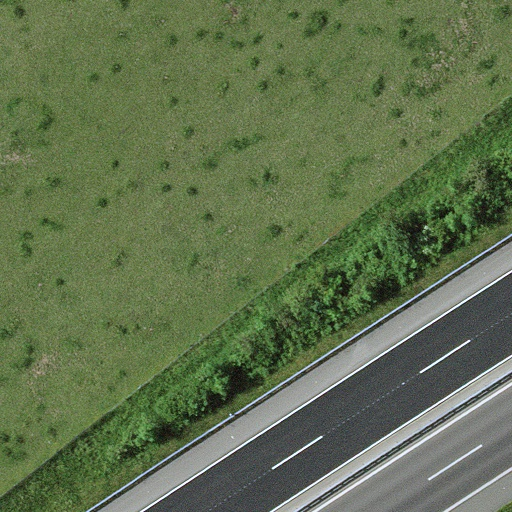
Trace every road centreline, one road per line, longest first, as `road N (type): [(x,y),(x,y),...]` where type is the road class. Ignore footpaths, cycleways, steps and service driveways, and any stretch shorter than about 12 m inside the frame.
road 1 (motorway): [(511,312),(204,511)]
road 2 (motorway): [(378,511),(511,425)]
